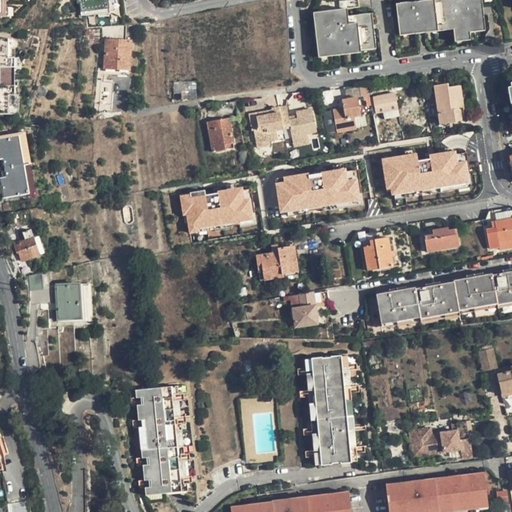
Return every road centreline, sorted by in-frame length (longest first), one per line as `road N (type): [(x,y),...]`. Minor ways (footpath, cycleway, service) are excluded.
road 1 (residential): [(485,61),(317,80),(299,63),(295,0)]
road 2 (secondary): [(0,270),(54,511)]
road 3 (residential): [(511,194),(482,79),(485,61)]
